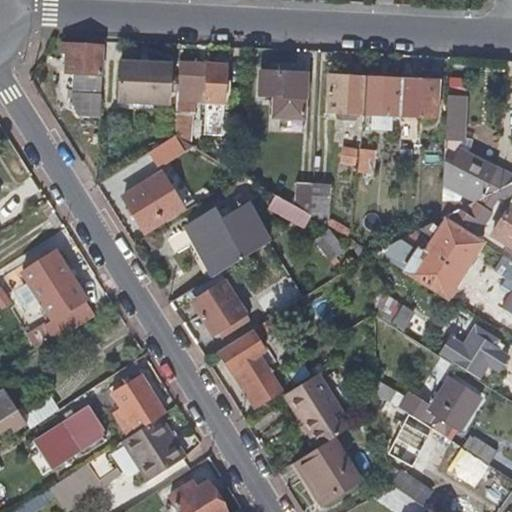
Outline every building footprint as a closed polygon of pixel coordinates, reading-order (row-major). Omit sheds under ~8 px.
[(71,120),(99,121),(102,47),(65,45),(64,72),(70,73),(68,115),(71,120)] [(168,104),(169,76),(169,63),(118,61),(117,102),(168,104)] [(169,76),(176,76),(177,63),(169,63),(169,76)] [(173,135),(175,136),(189,145),(191,102),(205,102),(204,123),(203,137),(217,137),(218,123),(217,107),(215,107),(215,102),(223,102),(225,66),(177,63),(176,76),(173,135)] [(302,118),(304,75),(260,73),(259,95),(273,96),(272,116),(302,118)] [(359,115),(363,78),(329,76),(328,113),(338,114),(353,115),(359,115)] [(399,117),(401,79),(363,78),(359,115),(369,116),(382,116),(399,117)] [(437,81),(401,79),(399,117),(406,117),(418,118),(436,119),(437,81)] [(460,101),(445,100),(443,142),(458,143),(460,101)] [(353,115),(338,114),(338,122),(353,123),(353,115)] [(382,116),(369,116),(368,124),(382,124),(382,116)] [(173,135),(148,151),(158,166),(183,152),(175,136),(173,135)] [(408,138),(398,138),(397,164),(409,164),(409,151),(408,138)] [(347,148),(344,167),(354,167),(355,156),(356,149),(353,149),(347,148)] [(355,156),(354,167),(367,168),(367,157),(355,156)] [(500,188),(511,181),(511,176),(462,158),(456,172),(444,167),(442,174),(441,187),(474,202),(489,194),(500,188)] [(179,208),(158,173),(121,197),(143,230),(179,208)] [(279,197),(290,198),(291,183),(281,181),(279,197)] [(511,181),(500,188),(511,195),(511,181)] [(294,184),(293,208),(307,217),(310,185),(294,184)] [(327,186),(310,185),(307,217),(324,227),(327,186)] [(474,202),(480,214),(495,206),(489,194),(474,202)] [(293,208),(273,196),(267,207),(294,225),(307,217),(293,208)] [(440,208),(439,220),(453,213),(459,210),(456,205),(452,207),(450,203),(440,208)] [(472,203),(459,210),(463,215),(475,209),(472,203)] [(184,231),(212,276),(265,243),(267,242),(244,206),(221,221),(214,212),(184,231)] [(511,250),(511,209),(510,208),(490,237),(511,250)] [(453,213),(439,220),(464,235),(470,224),(453,213)] [(372,256),(445,301),(480,245),(464,235),(439,220),(417,232),(428,239),(420,254),(412,249),(414,244),(406,238),(394,244),(372,256)] [(343,252),(325,230),(310,242),(328,264),(328,263),(331,267),(337,263),(334,260),(343,252)] [(372,256),(348,242),(358,265),(372,256)] [(28,283),(40,302),(52,320),(84,298),(55,252),(22,273),(28,283)] [(511,264),(502,258),(493,273),(500,278),(511,285),(511,264)] [(4,278),(14,292),(25,285),(14,271),(4,278)] [(511,285),(500,278),(497,284),(511,293),(511,285)] [(25,311),(40,302),(28,283),(25,285),(14,292),(25,311)] [(244,314),(223,283),(191,303),(211,335),(215,332),(220,340),(247,322),(242,315),(244,314)] [(399,304),(375,289),(372,288),(373,314),(373,318),(373,320),(387,328),(390,323),(399,304)] [(390,323),(387,328),(399,336),(413,312),(399,304),(390,323)] [(53,338),(47,328),(31,338),(38,348),(53,338)] [(462,349),(451,342),(442,357),(478,379),(486,366),(498,374),(507,360),(494,352),(497,347),(473,332),(469,337),(462,349)] [(254,358),(263,352),(252,334),(223,352),(254,399),(273,388),(254,358)] [(310,375),(301,361),(285,372),(293,385),(310,375)] [(317,449),(333,440),(351,429),(319,374),(285,395),(317,449)] [(160,416),(163,415),(139,377),(110,395),(118,408),(109,414),(125,439),(160,416)] [(419,425),(443,439),(450,427),(456,432),(477,398),(447,379),(419,425)] [(415,404),(378,380),(375,389),(375,397),(389,406),(407,417),(415,404)] [(0,431),(7,427),(10,432),(24,424),(20,417),(15,409),(1,389),(0,389),(0,431)] [(27,428),(57,408),(47,392),(26,406),(29,411),(20,417),(24,424),(27,428)] [(407,417),(389,406),(384,413),(408,428),(390,456),(410,469),(415,461),(426,467),(443,439),(419,425),(407,417)] [(101,438),(84,410),(37,439),(54,467),(101,438)] [(125,439),(121,441),(147,480),(185,456),(160,416),(125,439)] [(317,449),(297,460),(314,488),(310,492),(318,506),(357,481),(333,440),(317,449)] [(457,448),(486,466),(494,453),(474,441),(470,446),(462,441),(457,448)] [(104,452),(47,488),(52,495),(62,511),(67,511),(120,479),(104,452)] [(397,470),(385,461),(389,485),(397,470)] [(397,470),(389,485),(427,508),(436,495),(397,470)] [(180,499),(173,503),(178,511),(225,511),(226,511),(207,482),(190,492),(186,487),(176,493),(180,499)] [(389,485),(345,511),(403,511),(407,510),(408,511),(433,511),(427,508),(389,485)] [(52,495),(47,488),(8,511),(33,511),(46,504),(45,501),(52,495)] [(124,511),(154,511),(148,499),(124,511)] [(178,511),(173,503),(164,509),(165,511),(178,511)]
